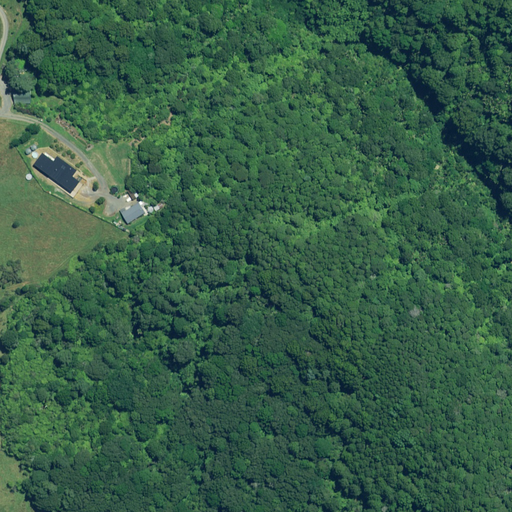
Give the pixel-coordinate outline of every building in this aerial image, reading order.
[(33,104),(33,92),(14,91),(14,103),(33,104)] [(32,173),(26,176),(29,181),(35,178),(32,173)] [(138,198),(132,189),(128,192),(134,201),(138,198)] [(146,213),(139,202),(122,212),(128,223),(146,213)] [(156,212),(153,206),(148,209),(151,215),(156,212)]
